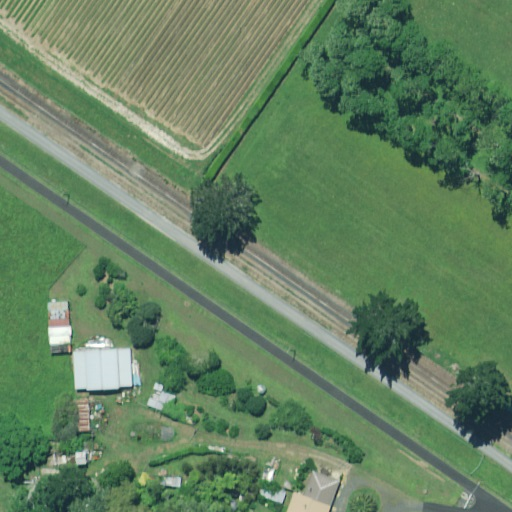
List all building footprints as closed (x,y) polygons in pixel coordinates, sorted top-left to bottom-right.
[(73,354),(71,302),(51,303),(53,354),(73,354)] [(137,388),(135,350),(77,353),(79,391),(137,388)] [(93,433),(92,401),(77,401),(78,433),(93,433)] [(90,454),(80,454),(80,465),(90,465),(90,454)] [(331,511),(342,482),(316,472),(307,497),(298,494),(290,511),(331,511)]
